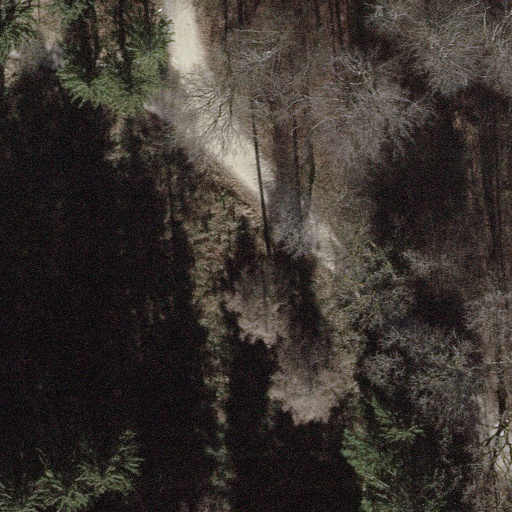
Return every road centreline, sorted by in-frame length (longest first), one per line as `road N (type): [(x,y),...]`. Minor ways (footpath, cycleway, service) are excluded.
road 1 (track): [(182,0),(193,107),(511,457)]
road 2 (track): [(193,107),(0,42)]
